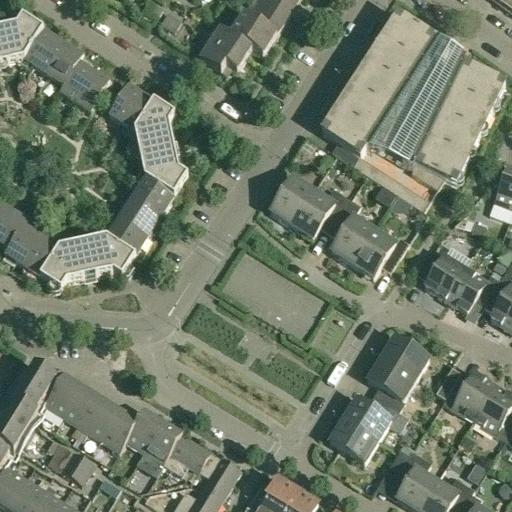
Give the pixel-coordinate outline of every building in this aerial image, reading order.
[(258,0),(243,23),(275,44),(290,21),(258,0)] [(303,0),(302,0),(258,0),(290,21),(303,0)] [(511,0),(493,0),(492,2),(508,13),(511,5),(511,0)] [(149,21),(156,10),(150,6),(143,16),(149,21)] [(156,10),(149,21),(156,25),(163,14),(156,10)] [(161,28),(168,33),(175,22),(168,18),(161,28)] [(361,163),(436,45),(398,20),(322,138),(338,149),(338,148),(361,163)] [(182,26),(175,22),(168,33),(175,37),(182,26)] [(243,23),(232,41),(231,42),(251,55),(263,63),(275,44),(243,23)] [(17,32),(0,35),(0,72),(23,67),(42,37),(22,24),(17,32)] [(221,33),(201,65),(226,81),(231,74),(237,78),(251,55),(231,42),(232,41),(221,33)] [(63,50),(42,37),(23,67),(44,80),(63,50)] [(84,64),(63,50),(44,80),(64,92),(80,70),(84,64)] [(60,98),(77,108),(95,79),(80,70),(64,92),(60,98)] [(505,90),(464,70),(415,171),(411,178),(438,196),(445,185),(456,191),(505,90)] [(110,89),(95,79),(77,108),(91,118),(110,89)] [(129,92),(113,116),(110,121),(134,137),(153,108),(129,92)] [(174,204),(186,185),(188,182),(180,177),(169,131),(175,122),(153,108),(134,137),(145,185),(174,204)] [(424,218),(430,208),(361,163),(338,148),(338,149),(332,158),(424,218)] [(494,209),(511,215),(511,174),(506,172),(506,174),(507,174),(494,209)] [(270,218),(292,232),(314,197),(293,183),(270,218)] [(145,185),(107,244),(137,262),(174,204),(145,185)] [(323,229),(332,235),(351,206),(333,194),(326,205),(314,197),(292,232),(313,245),(323,229)] [(331,257),(352,271),(375,236),(354,223),(361,212),(351,206),(332,235),(341,241),(331,257)] [(6,262),(40,284),(59,254),(25,233),(29,226),(3,210),(0,213),(0,249),(9,256),(6,262)] [(474,227),(471,236),(483,241),(486,232),(474,227)] [(393,275),(409,250),(399,243),(396,249),(375,236),(352,271),(373,284),(384,269),(393,275)] [(122,285),(130,273),(137,262),(107,244),(59,254),(40,284),(61,297),(67,289),(113,279),(122,285)] [(425,293),(446,306),(465,275),(434,256),(421,277),(431,283),(425,293)] [(486,288),(465,275),(446,306),(467,320),(478,303),(487,308),(503,283),(500,287),(490,281),(486,288)] [(490,325),(511,338),(511,337),(511,288),(503,283),(487,308),(497,314),(490,325)] [(394,343),(381,364),(416,386),(429,365),(394,343)] [(384,396),(378,405),(399,418),(405,409),(403,407),(416,386),(381,364),(367,386),(384,396)] [(27,453),(37,437),(32,434),(39,423),(35,420),(59,379),(51,374),(48,378),(35,371),(8,417),(0,429),(0,475),(11,459),(14,461),(22,450),(27,453)] [(436,399),(446,405),(459,383),(449,378),(436,399)] [(443,409),(474,428),(496,392),(475,379),(468,389),(459,383),(446,405),(443,409)] [(64,382),(45,412),(64,424),(83,393),(64,382)] [(474,428),(505,447),(511,435),(511,416),(511,414),(511,402),(496,392),(474,428)] [(64,424),(77,432),(71,440),(77,444),(101,405),(83,393),(64,424)] [(120,416),(101,405),(77,444),(83,447),(88,439),(101,447),(120,416)] [(407,424),(399,418),(378,405),(372,415),(356,405),(343,426),(378,448),(389,430),(400,436),(407,424)] [(138,428),(138,427),(120,416),(101,447),(121,459),(127,449),(126,448),(138,428)] [(144,417),(141,422),(138,427),(138,428),(126,448),(127,449),(145,459),(163,429),(144,417)] [(329,448),(340,454),(365,469),(378,448),(343,426),(329,448)] [(145,459),(164,471),(182,440),(163,429),(145,459)] [(164,471),(182,482),(189,472),(199,478),(212,458),(182,440),(164,471)] [(54,460),(61,450),(54,446),(47,456),(54,460)] [(419,448),(414,458),(417,460),(423,450),(419,448)] [(96,471),(61,449),(61,450),(54,460),(48,470),(83,491),(96,471)] [(386,477),(397,484),(410,462),(409,462),(399,456),(386,477)] [(397,506),(406,511),(422,511),(437,487),(424,479),(430,469),(411,457),(409,462),(410,462),(397,484),(407,489),(397,506)] [(242,476),(212,458),(199,478),(209,485),(203,495),(223,507),(242,476)] [(8,472),(0,484),(0,510),(2,511),(10,511),(27,484),(8,472)] [(191,477),(187,484),(192,487),(196,480),(191,477)] [(155,493),(163,504),(179,492),(170,481),(155,493)] [(35,511),(49,490),(50,487),(43,483),(38,491),(27,484),(10,511),(35,511)] [(464,511),(472,500),(471,500),(473,495),(455,484),(448,494),(437,487),(422,511),(464,511)] [(250,511),(290,511),(300,497),(280,485),(269,503),(260,497),(250,511)] [(499,497),(503,503),(509,502),(511,500),(511,490),(509,488),(504,489),(499,493),(499,497)] [(35,511),(61,511),(64,507),(53,500),(57,494),(49,490),(35,511)] [(197,504),(186,497),(177,511),(219,511),(223,507),(203,495),(197,504)] [(318,511),(320,509),(300,497),(290,511),(318,511)] [(477,511),(476,511),(480,505),(472,500),(464,511),(477,511)]
